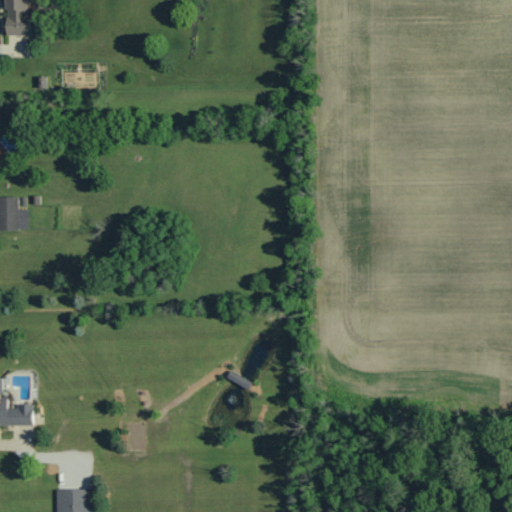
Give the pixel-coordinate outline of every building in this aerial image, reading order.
[(4,0),(26,0),(26,14),(30,14),(30,33),(17,33),(5,33),(4,14),(7,14),(6,7),(5,7),(4,0)] [(0,195),(17,195),(18,228),(0,228),(0,195)] [(250,389),(254,382),(232,370),(228,378),(250,389)] [(0,395),(6,395),(6,406),(16,405),(16,402),(32,401),(32,423),(21,423),(0,423),(0,395)] [(55,511),(55,488),(90,487),(90,511),(55,511)]
